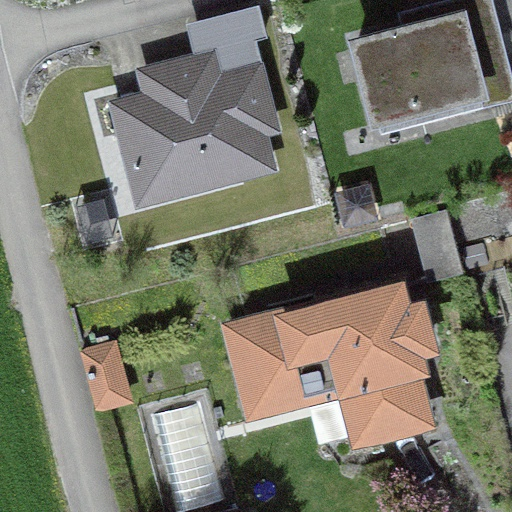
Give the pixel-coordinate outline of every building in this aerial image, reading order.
[(220,68),(262,58),(257,37),(268,34),(260,0),(185,19),(193,49),(214,43),(220,68)] [(381,128),(511,94),(511,69),(494,0),(424,0),(397,7),(399,18),(350,31),(372,119),(378,117),(381,128)] [(141,86),(108,95),(135,203),(278,166),(269,131),(282,128),(264,57),(262,58),(220,68),(214,43),(193,49),(135,64),(141,86)] [(340,393),(352,443),(437,421),(424,370),(432,368),(426,347),(440,344),(426,288),(410,292),(405,270),(220,317),(246,417),(340,393)] [(117,337),(81,347),(97,408),(134,398),(117,337)]
